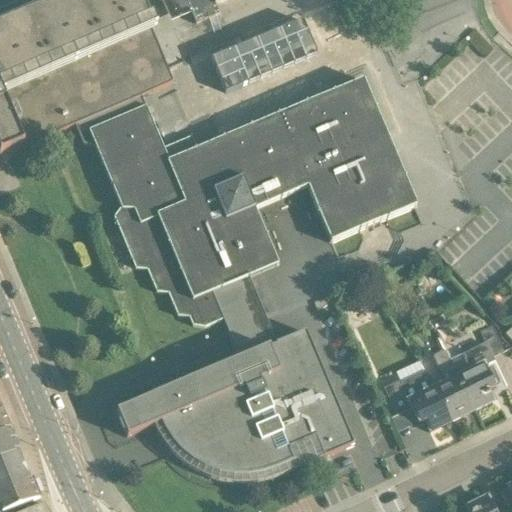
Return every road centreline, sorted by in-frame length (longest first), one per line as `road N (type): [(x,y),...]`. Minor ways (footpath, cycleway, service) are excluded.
road 1 (tertiary): [(79,508),(0,315)]
road 2 (residential): [(356,511),(435,460),(511,431)]
